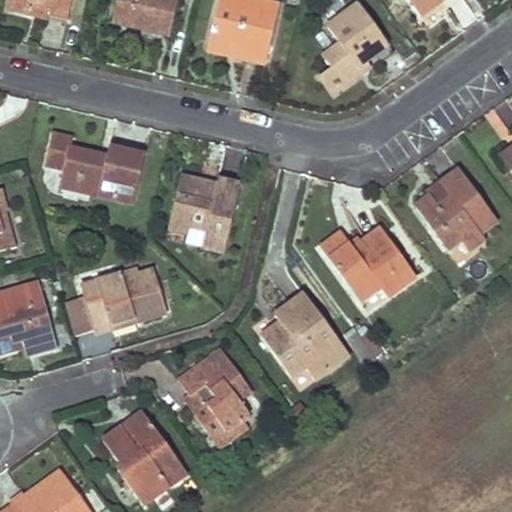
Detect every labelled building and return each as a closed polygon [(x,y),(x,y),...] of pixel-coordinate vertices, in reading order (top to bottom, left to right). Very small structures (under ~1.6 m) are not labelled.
[(10,0),(8,10),(31,15),(34,4),(49,8),(47,14),(67,18),(71,0),(10,0)] [(118,0),(114,22),(150,31),(169,35),(176,0),(118,0)] [(279,8),(245,0),(219,0),(208,46),(227,51),(229,46),(268,55),(279,8)] [(407,0),(420,16),(441,0),(407,0)] [(34,4),(31,15),(53,21),(65,25),(67,18),(47,14),(49,8),(34,4)] [(392,54),(358,7),(329,28),(340,46),(323,58),(332,70),(325,75),(337,91),(362,73),(357,65),(372,55),(378,64),(392,54)] [(208,46),(206,51),(252,61),(266,65),(268,55),(229,46),(227,51),(208,46)] [(318,79),(329,96),(337,91),(325,75),(318,79)] [(50,136),(44,165),(63,169),(59,186),(131,204),(142,158),(126,154),(106,149),(104,160),(68,152),(71,140),(50,136)] [(511,148),(499,158),(509,172),(511,169),(511,148)] [(429,197),(414,207),(445,250),(458,241),(466,251),(483,240),(477,232),(494,221),(458,171),(450,178),(439,185),(449,198),(437,207),(429,197)] [(198,184),(179,180),(167,231),(186,236),(187,230),(203,234),(200,249),(222,254),(238,187),(226,185),(216,182),(213,192),(197,189),(198,184)] [(429,197),(437,207),(449,198),(439,185),(426,193),(429,197)] [(340,235),(319,250),(357,302),(377,288),(384,298),(413,277),(380,230),(352,251),(340,235)] [(136,268),(79,285),(82,296),(92,329),(93,334),(110,329),(108,324),(132,317),(133,322),(165,313),(152,269),(138,273),(136,268)] [(55,347),(37,285),(0,295),(0,353),(23,348),(31,345),(33,353),(55,347)] [(62,302),(71,335),(92,329),(82,296),(62,302)] [(278,325),(260,339),(289,378),(302,368),(313,382),(347,357),(303,296),(294,302),(273,317),(278,325)] [(108,324),(110,329),(133,322),(132,317),(108,324)] [(31,345),(23,348),(25,355),(33,353),(31,345)] [(203,402),(189,412),(207,437),(220,429),(229,441),(247,428),(245,426),(251,422),(247,416),(249,415),(239,401),(250,394),(223,359),(216,364),(218,367),(211,371),(205,362),(177,382),(188,397),(204,386),(216,402),(207,408),(203,402)] [(188,397),(182,401),(189,412),(203,402),(207,408),(216,402),(204,386),(188,397)] [(183,474),(141,414),(120,429),(102,442),(121,469),(116,472),(140,506),(183,474)] [(220,429),(207,437),(216,449),(229,441),(220,429)] [(40,485),(23,498),(28,503),(63,479),(59,472),(40,485)] [(21,495),(9,504),(14,511),(87,511),(63,479),(28,503),(23,498),(21,495)]
